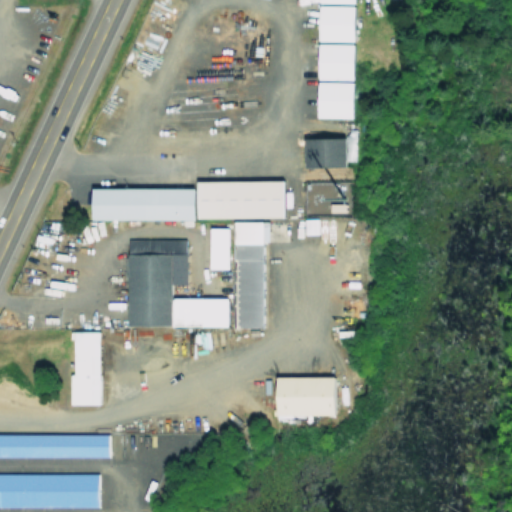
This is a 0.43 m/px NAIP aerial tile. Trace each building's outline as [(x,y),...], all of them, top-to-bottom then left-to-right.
[(356,41),(355,5),(320,5),(320,41),(356,41)] [(355,79),(355,43),(319,44),(319,79),(355,79)] [(354,117),(354,81),(319,81),(319,117),(354,117)] [(306,167),(346,167),(346,137),(306,137),(306,167)] [(198,188),(198,181),(287,180),(288,218),(198,219),(198,188)] [(302,215),(329,214),(329,203),(340,203),(339,181),(302,182),(302,215)] [(198,188),(94,188),(94,219),(198,219),(198,188)] [(295,235),(316,235),(316,218),(295,218),(295,235)] [(264,221),(234,221),(234,326),(263,326),(264,221)] [(229,227),(210,227),(210,268),(229,268),(229,227)] [(185,238),(127,238),(126,324),(229,324),(229,296),(171,296),(171,282),(185,282),(185,238)] [(100,402),(100,329),(70,329),(70,402),(100,402)] [(276,374),(277,412),(337,412),(336,374),(276,374)] [(0,454),(108,454),(108,432),(0,432),(0,454)] [(0,505),(97,505),(97,472),(0,472),(0,505)]
